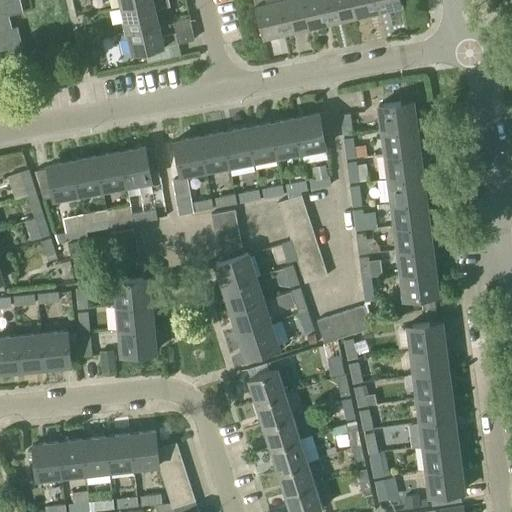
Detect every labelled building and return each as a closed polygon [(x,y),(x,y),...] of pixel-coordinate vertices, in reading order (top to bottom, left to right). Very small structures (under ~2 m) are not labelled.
[(0,0),(0,15),(7,14),(22,10),(19,0),(0,0)] [(167,0),(154,0),(121,8),(126,31),(158,23),(155,9),(169,5),(167,0)] [(285,31),(277,0),(271,0),(264,2),(263,0),(252,0),(261,37),(285,31)] [(277,0),(285,31),(308,26),(302,0),(277,0)] [(302,0),(308,26),(331,20),(326,0),(302,0)] [(326,0),(331,20),(353,16),(349,0),(326,0)] [(349,0),(353,16),(377,10),(374,0),(349,0)] [(374,0),(377,10),(400,5),(399,0),(374,0)] [(7,14),(0,15),(0,48),(21,44),(16,25),(10,27),(7,14)] [(126,31),(131,52),(177,42),(194,38),(189,18),(173,22),(175,32),(161,35),(158,23),(126,31)] [(380,105),(383,131),(414,127),(411,101),(380,105)] [(339,114),(341,134),(351,133),(348,113),(339,114)] [(293,119),(299,149),(323,145),(317,114),(293,119)] [(299,149),(293,119),(270,123),(276,154),(299,149)] [(247,128),(253,158),(276,154),(270,123),(247,128)] [(383,131),(386,155),(417,151),(414,127),(383,131)] [(253,158),(247,128),(223,132),(229,163),(253,158)] [(199,137),(205,167),(229,163),(223,132),(199,137)] [(205,167),(199,137),(174,142),(180,172),(205,167)] [(342,138),(345,159),(354,157),(351,137),(342,138)] [(143,148),(119,152),(125,183),(149,178),(143,148)] [(420,176),(417,151),(386,155),(389,180),(420,176)] [(95,157),(101,187),(125,183),(119,152),(95,157)] [(71,161),(77,192),(101,187),(95,157),(71,161)] [(77,192),(71,161),(47,166),(48,169),(35,171),(43,199),(53,197),(77,192)] [(345,162),(348,182),(357,181),(354,161),(345,162)] [(35,191),(28,169),(6,176),(14,198),(35,191)] [(308,179),(310,189),(330,185),(328,175),(308,179)] [(423,199),(420,176),(389,180),(392,203),(423,199)] [(283,184),(287,199),(300,194),(298,191),(306,189),(305,180),(283,184)] [(261,188),(263,197),(283,194),(281,184),(261,188)] [(348,186),(351,206),(360,205),(358,184),(348,186)] [(191,211),(189,202),(187,188),(173,190),(177,214),(191,211)] [(237,193),(239,202),(259,198),(257,189),(237,193)] [(26,195),(32,215),(42,211),(35,192),(26,195)] [(213,197),(215,207),(235,203),(233,193),(213,197)] [(300,194),(287,199),(277,202),(281,213),(304,206),(300,194)] [(210,198),(189,202),(191,211),(212,207),(210,198)] [(392,203),(395,226),(426,222),(423,199),(392,203)] [(281,213),(284,225),(307,217),(304,206),(281,213)] [(134,212),(135,221),(156,218),(154,208),(134,212)] [(351,209),(354,230),(363,229),(361,208),(351,209)] [(210,214),(212,225),(236,221),(234,209),(210,214)] [(110,216),(112,226),(132,222),(131,213),(110,216)] [(34,218),(40,237),(49,234),(43,215),(34,218)] [(86,221),(88,230),(109,226),(107,217),(86,221)] [(284,225),(288,236),(311,229),(307,217),(284,225)] [(212,225),(214,237),(238,232),(236,221),(212,225)] [(426,222),(395,226),(398,251),(429,247),(426,222)] [(67,241),(78,239),(87,237),(85,228),(65,232),(67,241)] [(110,233),(112,245),(135,241),(133,229),(110,233)] [(288,236),(289,240),(292,248),(315,240),(311,229),(288,236)] [(240,244),(238,232),(214,237),(217,248),(240,244)] [(354,233),(357,254),(367,253),(364,232),(354,233)] [(41,241),(48,260),(57,257),(50,238),(41,241)] [(78,239),(67,241),(69,256),(81,254),(78,239)] [(292,248),(289,240),(281,243),(287,262),(296,260),(292,248)] [(292,248),(296,260),(319,252),(315,240),(292,248)] [(137,253),(135,241),(112,245),(114,258),(137,253)] [(217,248),(219,262),(242,255),(240,244),(217,248)] [(429,247),(398,251),(401,274),(432,270),(429,247)] [(319,252),(296,260),(299,271),(322,263),(319,252)] [(139,265),(137,253),(114,258),(116,270),(139,265)] [(216,263),(224,287),(253,277),(246,254),(242,255),(219,262),(216,263)] [(358,257),(360,278),(370,276),(367,256),(358,257)] [(322,263),(299,271),(303,283),(326,275),(322,263)] [(283,267),(289,286),(298,284),(292,264),(283,267)] [(139,265),(116,270),(117,280),(141,278),(139,265)] [(432,270),(401,274),(404,297),(435,293),(432,270)] [(141,278),(117,280),(115,281),(117,306),(148,303),(146,277),(141,278)] [(253,277),(224,287),(231,309),(261,300),(253,277)] [(361,281),(363,301),(373,300),(370,280),(361,281)] [(75,288),(77,309),(87,308),(85,287),(75,288)] [(290,290),(290,291),(292,296),(298,314),(307,311),(299,287),(290,290)] [(292,296),(290,291),(273,296),(275,302),(292,296)] [(58,301),(57,292),(37,294),(38,303),(58,301)] [(34,304),(33,294),(12,296),(13,306),(34,304)] [(0,297),(0,307),(10,306),(9,297),(0,297)] [(231,309),(239,333),(268,324),(261,300),(231,309)] [(421,301),(422,309),(435,308),(434,300),(421,301)] [(117,306),(120,331),(151,327),(148,303),(117,306)] [(350,309),(359,331),(370,327),(362,305),(350,309)] [(359,331),(350,309),(339,312),(347,335),(359,331)] [(77,312),(79,333),(89,332),(87,311),(77,312)] [(307,311),(298,314),(303,332),(313,330),(307,311)] [(347,335),(339,312),(327,316),(335,339),(347,335)] [(335,339),(327,316),(315,320),(323,343),(335,339)] [(408,326),(412,352),(443,348),(439,322),(408,326)] [(268,324),(239,333),(246,356),(275,346),(268,324)] [(151,327),(120,331),(122,353),(153,350),(151,327)] [(40,334),(44,365),(68,362),(65,331),(40,334)] [(40,334),(17,336),(20,368),(44,365),(40,334)] [(314,334),(306,336),(309,344),(317,342),(314,334)] [(91,355),(90,347),(89,335),(79,336),(81,356),(91,355)] [(0,369),(20,368),(17,336),(0,338),(0,369)] [(369,385),(379,384),(371,336),(362,337),(369,385)] [(341,340),(346,361),(357,359),(352,338),(341,340)] [(443,348),(412,352),(415,377),(446,373),(443,348)] [(102,371),(114,370),(112,350),(100,352),(102,371)] [(340,357),(326,360),(330,377),(335,377),(335,376),(344,374),(341,360),(340,357)] [(346,363),(351,383),(362,381),(357,361),(346,363)] [(247,378),(255,403),(285,393),(277,369),(247,378)] [(449,398),(446,373),(415,377),(418,402),(449,398)] [(348,395),(344,374),(335,376),(335,377),(339,396),(348,395)] [(352,387),(356,407),(367,405),(365,395),(362,385),(352,387)] [(311,407),(337,406),(336,391),(311,392),(311,407)] [(285,393),(255,403),(263,426),(292,417),(285,393)] [(365,395),(367,405),(376,403),(373,393),(365,395)] [(354,418),(349,398),(340,400),(345,420),(354,418)] [(452,419),(449,398),(418,402),(421,423),(452,419)] [(357,410),(361,431),(372,428),(368,408),(357,410)] [(292,417),(263,426),(270,449),(300,440),(292,417)] [(452,419),(421,423),(424,448),(455,444),(452,419)] [(359,441),(354,421),(345,423),(350,443),(359,441)] [(129,434),(132,465),(156,463),(156,460),(155,449),(153,431),(129,434)] [(362,434),(367,454),(377,452),(373,431),(362,434)] [(105,437),(109,468),(132,465),(129,434),(105,437)] [(105,437),(81,439),(85,471),(109,468),(105,437)] [(81,439),(57,442),(60,473),(85,471),(81,439)] [(270,449),(277,471),(306,462),(300,440),(270,449)] [(60,473),(57,442),(33,445),(36,476),(60,473)] [(156,460),(156,461),(179,454),(175,443),(155,449),(156,460)] [(424,448),(427,473),(458,469),(455,444),(424,448)] [(351,447),(355,467),(364,465),(360,445),(351,447)] [(156,461),(160,473),(183,466),(179,454),(156,461)] [(367,458),(372,478),(383,475),(378,455),(367,458)] [(306,462),(277,471),(284,495),(314,485),(306,462)] [(183,466),(160,473),(164,484),(186,477),(183,466)] [(369,488),(365,468),(356,470),(360,490),(369,488)] [(458,469),(427,473),(429,494),(460,490),(458,469)] [(164,484),(168,495),(190,488),(186,477),(164,484)] [(373,481),(377,501),(388,499),(383,479),(373,481)] [(314,485),(284,495),(289,511),(305,511),(321,507),(314,485)] [(168,495),(170,504),(171,507),(194,500),(190,488),(168,495)] [(72,503),(88,501),(86,490),(71,492),(72,503)] [(139,495),(140,505),(161,503),(160,493),(139,495)] [(404,496),(406,509),(418,507),(416,494),(404,496)] [(115,498),(116,508),(137,506),(136,496),(115,498)] [(91,501),(92,511),(113,508),(112,498),(91,501)] [(171,507),(173,511),(194,511),(197,511),(194,500),(171,507)] [(67,503),(68,511),(79,511),(89,511),(88,501),(72,503),(67,503)]
